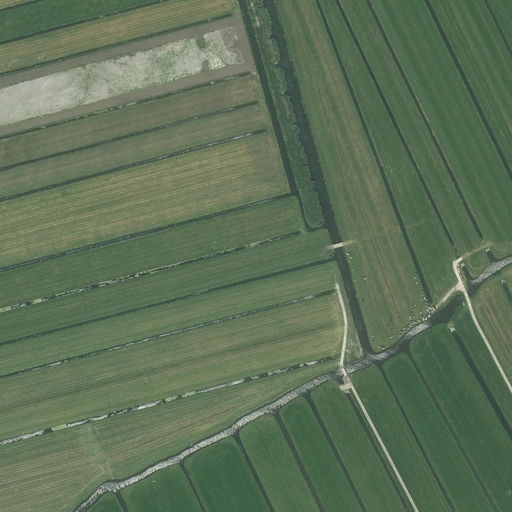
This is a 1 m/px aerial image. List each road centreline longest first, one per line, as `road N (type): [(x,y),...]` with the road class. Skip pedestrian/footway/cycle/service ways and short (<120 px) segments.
road 1 (track): [(343,350),(0,436)]
road 2 (track): [(332,247),(303,241),(0,320)]
road 3 (track): [(511,391),(434,220),(344,243)]
road 4 (track): [(336,282),(346,323),(342,367),(417,511)]
